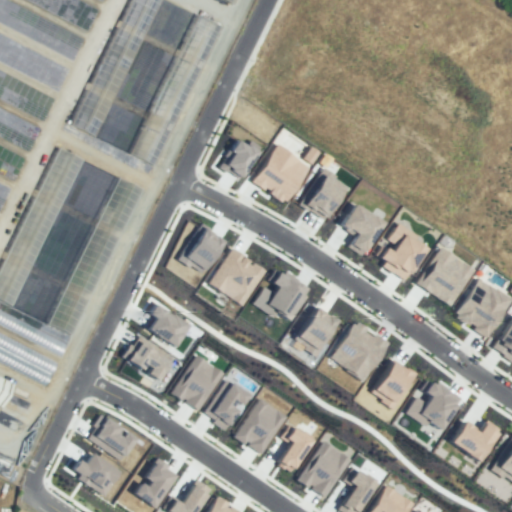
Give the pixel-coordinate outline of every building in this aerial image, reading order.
[(66,124),(128,0),(159,0),(91,136),(66,124)] [(125,155),(196,15),(220,27),(150,168),(125,155)] [(215,165),(232,139),(253,151),(236,179),(215,165)] [(271,143),(304,167),(281,203),(247,182),(271,143)] [(0,296),(0,261),(57,149),(81,161),(10,302),(0,296)] [(296,206),(318,220),(340,187),(318,174),(296,206)] [(45,318),(115,177),(140,190),(69,330),(45,318)] [(336,225),(349,235),(343,246),(355,254),(378,222),(349,203),(336,225)] [(172,258),(184,267),(186,264),(197,272),(219,239),(197,223),(172,258)] [(371,254),(380,262),(377,266),(398,279),(420,249),(399,234),(388,250),(377,245),(371,254)] [(411,282),(445,305),(470,269),(436,246),(411,282)] [(203,282),(238,304),(260,270),(249,262),(247,265),(242,262),(244,259),(227,247),(203,282)] [(304,287),(274,269),(266,282),(272,286),(258,305),(282,320),(304,287)] [(448,314),(481,338),(506,298),(473,278),(448,314)] [(142,327),(170,346),(186,324),(150,301),(142,313),(150,318),(142,327)] [(290,337),(300,346),(298,349),(311,356),(335,320),(312,304),(290,337)] [(490,343),(511,358),(511,316),(509,314),(490,343)] [(325,356),(357,381),(385,342),(370,333),(368,336),(360,331),(363,327),(350,319),(325,356)] [(116,356),(136,369),(140,363),(145,367),(141,373),(152,379),(167,358),(131,333),(116,356)] [(165,392),(193,410),(219,372),(191,354),(165,392)] [(387,408),(412,372),(389,358),(365,393),(387,408)] [(0,407),(0,378),(13,385),(1,408),(0,407)] [(199,411),(221,427),(243,395),(221,379),(199,411)] [(401,412),(420,426),(423,421),(436,429),(456,398),(426,379),(419,390),(424,396),(420,403),(411,397),(401,412)] [(229,435),(256,454),(282,416),(254,397),(229,435)] [(83,438),(115,459),(130,437),(98,415),(83,438)] [(459,419),(444,442),(473,461),(495,428),(481,420),(474,431),(459,419)] [(271,463),(285,472),(307,439),(284,424),(276,438),(284,443),(271,463)] [(511,480),(511,435),(509,434),(486,467),(510,483),(511,480)] [(293,479),(319,497),(345,459),(318,441),(293,479)] [(86,453),(113,471),(107,481),(108,483),(100,495),(73,478),(75,474),(66,468),(73,459),(79,463),(86,453)] [(129,492),(151,508),(172,475),(163,468),(165,465),(152,458),(129,492)] [(351,511),(370,483),(350,470),(343,480),(349,485),(334,509),(337,511),(351,511)] [(205,488),(189,511),(160,511),(170,496),(177,500),(191,479),(205,488)] [(362,511),(401,511),(408,503),(381,484),(362,511)] [(201,511),(236,511),(213,495),(201,511)]
